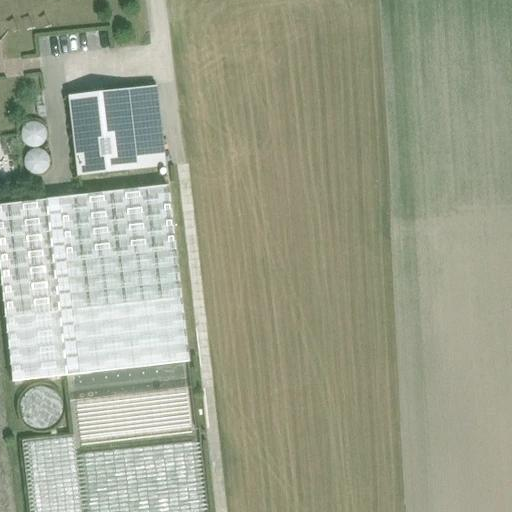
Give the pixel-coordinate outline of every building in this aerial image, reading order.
[(90,32),(35,34),(36,55),(91,53),(90,32)] [(68,97),(77,176),(165,167),(155,87),(68,97)] [(30,124),(31,150),(46,149),(45,123),(30,124)] [(45,201),(0,205),(0,281),(12,382),(65,376),(187,362),(173,241),(166,185),(45,201)] [(218,207),(198,208),(199,228),(219,227),(218,207)]
